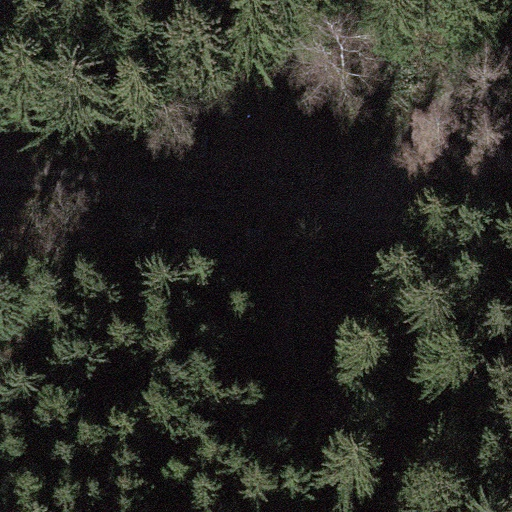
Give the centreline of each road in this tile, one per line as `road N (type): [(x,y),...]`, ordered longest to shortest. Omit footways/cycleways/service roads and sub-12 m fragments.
road 1 (track): [(511,241),(347,213),(0,176)]
road 2 (track): [(511,42),(347,213)]
